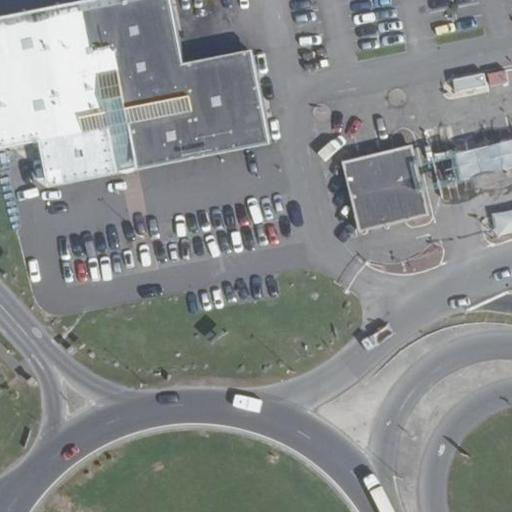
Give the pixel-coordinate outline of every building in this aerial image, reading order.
[(0,152),(38,144),(46,186),(118,171),(115,159),(134,156),(136,167),(270,139),(252,54),(183,69),(168,0),(93,0),(0,19),(0,152)] [(485,74),(454,80),(457,93),(487,87),(485,74)] [(511,141),(456,156),(462,182),(511,169),(511,141)] [(429,216),(412,149),(346,165),(363,233),(429,216)] [(134,156),(115,159),(118,171),(136,167),(134,156)] [(495,236),(511,231),(511,209),(490,214),(495,236)]
